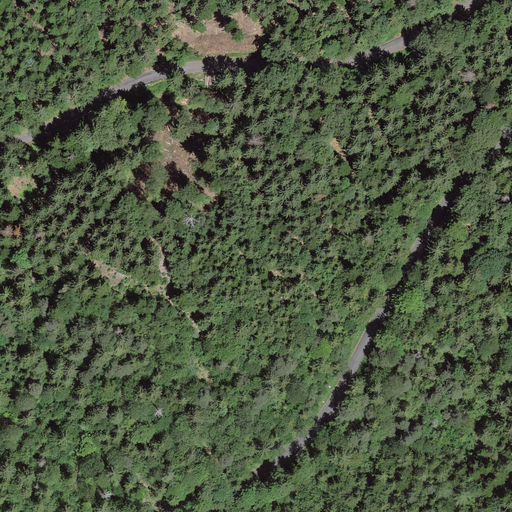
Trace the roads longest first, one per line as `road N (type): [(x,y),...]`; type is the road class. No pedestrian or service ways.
road 1 (unclassified): [(0,146),(155,74),(365,56),(474,0)]
road 2 (unclassified): [(511,126),(436,218),(323,416),(216,511)]
